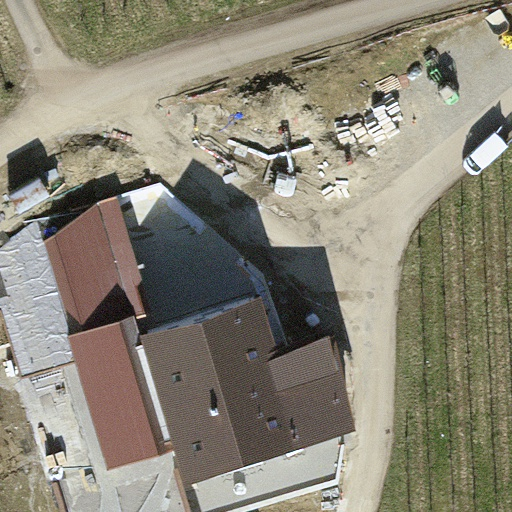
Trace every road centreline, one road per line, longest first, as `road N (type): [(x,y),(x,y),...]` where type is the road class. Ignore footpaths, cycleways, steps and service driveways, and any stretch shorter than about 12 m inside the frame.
road 1 (track): [(373,289),(74,105)]
road 2 (track): [(74,105),(408,0)]
road 3 (track): [(511,101),(420,179),(373,289)]
